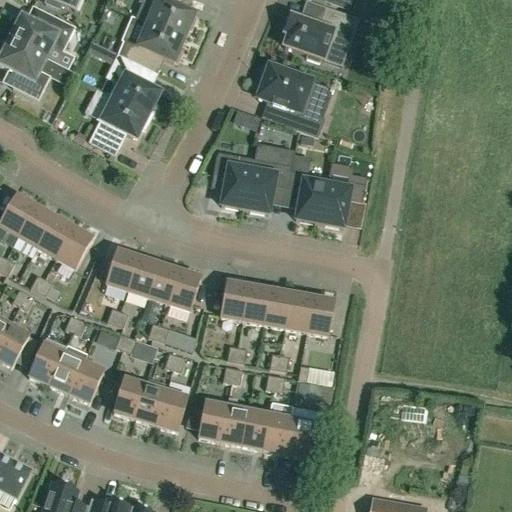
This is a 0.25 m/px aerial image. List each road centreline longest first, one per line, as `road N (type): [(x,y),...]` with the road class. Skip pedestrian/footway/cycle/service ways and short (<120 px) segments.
road 1 (residential): [(339,511),(380,272),(148,223)]
road 2 (residential): [(0,413),(144,472),(303,506)]
road 3 (residential): [(255,0),(148,223)]
road 4 (residential): [(148,223),(30,161),(0,131)]
